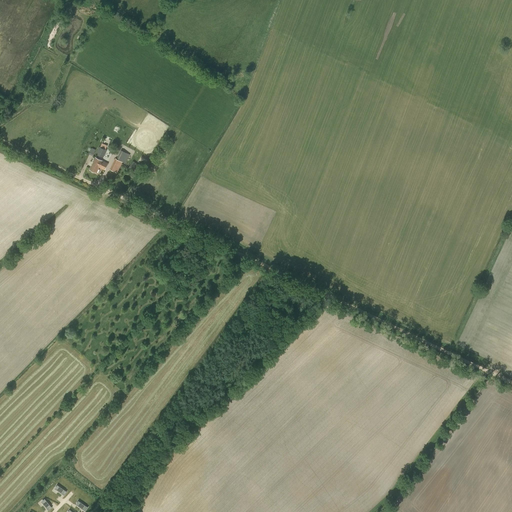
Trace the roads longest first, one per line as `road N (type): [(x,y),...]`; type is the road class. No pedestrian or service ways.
road 1 (track): [(0,142),(271,269)]
road 2 (track): [(271,269),(511,383)]
